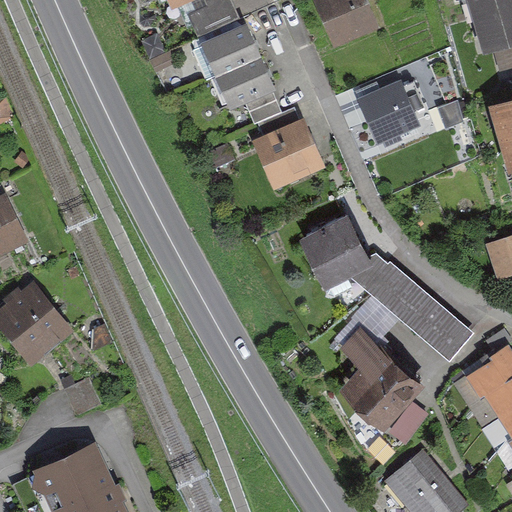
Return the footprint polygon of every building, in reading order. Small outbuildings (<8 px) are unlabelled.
[(161,0),(167,14),(194,0),(161,0)] [(332,49),(374,29),(359,0),(309,0),(308,1),(332,49)] [(511,46),(511,0),(461,0),(479,56),(511,46)] [(212,83),(256,61),(240,30),(197,52),(212,83)] [(272,94),(256,61),(212,83),(228,116),(272,94)] [(374,148),(418,129),(396,81),(352,101),(374,148)] [(511,175),(511,102),(486,112),(509,177),(511,175)] [(321,171),(299,123),(249,146),(271,194),(321,171)] [(0,255),(23,244),(0,199),(0,198),(0,255)] [(364,257),(343,210),(294,234),(318,281),(364,257)] [(511,230),(481,241),(494,281),(511,274),(511,230)] [(389,263),(372,248),(348,275),(366,290),(389,263)] [(405,275),(389,263),(366,290),(381,303),(405,275)] [(418,286),(405,275),(381,303),(394,315),(418,286)] [(436,301),(418,286),(394,315),(412,330),(436,301)] [(0,338),(28,368),(68,331),(33,293),(0,323),(0,338)] [(452,314),(436,301),(412,330),(427,343),(452,314)] [(469,328),(452,314),(427,343),(444,357),(469,328)] [(381,429),(421,381),(355,325),(336,346),(363,370),(343,394),(381,429)] [(511,375),(511,357),(504,346),(461,378),(478,402),(480,400),(511,375)] [(511,408),(511,377),(480,400),(494,421),(511,408)] [(79,411),(99,404),(90,378),(69,386),(79,411)] [(413,392),(389,423),(407,437),(431,406),(413,392)] [(511,408),(494,421),(509,442),(511,440),(511,408)] [(46,511),(120,511),(92,447),(30,474),(46,511)] [(406,511),(454,511),(464,504),(417,452),(382,484),(406,511)]
